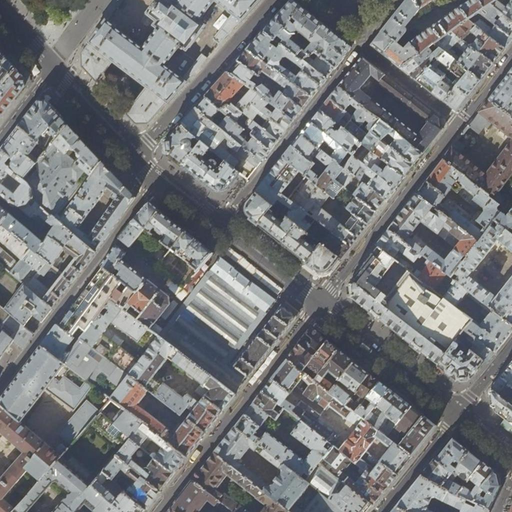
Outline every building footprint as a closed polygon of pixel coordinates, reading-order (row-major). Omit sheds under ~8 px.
[(215,41),(219,45),(240,22),(259,1),(259,0),(180,0),(177,4),(173,1),(170,5),(165,2),(162,0),(158,0),(154,6),(147,15),(156,23),(154,27),(158,30),(142,50),(117,32),(106,22),(106,21),(89,43),(89,44),(81,55),(82,68),(96,83),(113,62),(114,60),(146,87),(126,115),(135,125),(148,124),(167,102),(168,103),(181,88),(186,83),(185,82),(207,58),(202,54),(201,56),(202,56),(182,80),(179,78),(164,67),(180,46),(186,51),(189,47),(190,48),(192,45),(191,45),(200,32),(201,33),(202,31),(202,30),(205,26),(199,21),(214,1),(220,6),(231,15),(231,16),(231,17),(215,38),(214,38),(212,40),(214,41),(215,41)] [(406,0),(384,28),(370,46),(403,71),(408,75),(439,49),(434,45),(452,33),(468,21),(479,14),(490,5),(498,0),(406,0)] [(511,0),(498,0),(490,5),(511,22),(511,0)] [(322,25),(308,14),(292,1),(278,17),(263,33),(274,41),(278,37),(284,42),(281,46),(298,58),(322,25)] [(484,18),(495,26),(511,38),(511,22),(490,5),(479,14),(484,18)] [(506,48),(511,40),(511,38),(495,26),(492,30),(481,22),(484,18),(479,14),(468,21),(505,50),(506,48)] [(495,62),(505,50),(468,21),(452,33),(462,41),(471,33),(477,37),(477,41),(474,45),(472,45),(471,45),(470,46),(493,65),(495,62)] [(350,49),(350,48),(336,36),(322,25),(298,58),(302,62),(303,61),(315,54),(334,69),(341,61),(350,49)] [(256,42),(247,51),(280,75),(286,71),(280,67),(279,64),(283,59),(287,58),(297,66),(302,62),(298,58),(281,46),(274,41),(263,33),(256,42)] [(445,53),(457,62),(481,81),(484,77),(493,65),(470,46),(462,41),(452,33),(434,45),(439,49),(445,53)] [(410,76),(416,81),(431,67),(429,65),(433,60),(432,59),(435,58),(437,61),(445,53),(439,49),(408,75),(410,76)] [(307,105),(312,99),(280,75),(247,51),(243,56),(237,62),(259,77),(262,72),(287,90),(283,95),(302,110),(307,105)] [(0,88),(15,69),(4,58),(0,52),(0,88)] [(418,82),(432,93),(444,77),(449,70),(457,62),(445,53),(437,61),(431,67),(416,81),(418,82)] [(331,74),(334,69),(315,54),(303,61),(326,79),(331,74)] [(7,55),(4,58),(15,69),(25,79),(24,87),(24,86),(26,83),(27,81),(28,78),(27,77),(7,55)] [(348,74),(338,87),(380,121),(380,120),(423,154),(438,135),(443,129),(440,124),(437,115),(363,57),(362,57),(361,58),(348,74)] [(318,90),(326,79),(303,61),(302,62),(297,66),(302,69),(305,70),(297,80),(297,79),(296,78),(286,71),(280,75),(312,99),(318,90)] [(274,88),(259,77),(237,62),(232,68),(227,73),(244,85),(252,90),(259,95),(264,99),(274,88)] [(444,103),(456,112),(472,93),(481,81),(457,62),(449,70),(458,78),(454,84),(444,77),(432,93),(440,99),(444,103)] [(25,79),(15,69),(0,88),(0,117),(5,111),(24,87),(25,79)] [(216,85),(205,98),(220,111),(221,111),(232,105),(228,102),(228,101),(231,101),(244,85),(227,73),(216,85)] [(499,88),(489,101),(511,117),(511,78),(508,76),(499,88)] [(334,93),(329,99),(345,112),(351,105),(358,111),(353,118),(362,126),(365,122),(369,125),(366,129),(371,133),(380,121),(338,87),(334,93)] [(297,116),(302,110),(283,95),(274,88),(264,99),(270,104),(277,109),(293,122),(297,116)] [(236,108),(244,114),(259,95),(252,90),(236,108)] [(281,137),(293,122),(277,109),(273,115),(266,109),(270,104),(264,99),(259,95),(244,114),(245,114),(250,119),(253,121),(259,114),(268,122),(263,128),(278,141),(281,137)] [(201,102),(196,108),(210,121),(213,124),(215,122),(213,119),(220,111),(205,98),(201,102)] [(353,118),(345,112),(329,99),(325,104),(320,110),(362,144),(371,133),(366,129),(362,126),(353,118)] [(511,142),(486,175),(459,154),(465,147),(457,141),(443,160),(505,209),(511,201),(511,200),(511,186),(506,182),(511,174),(511,117),(489,101),(469,126),(479,134),(484,127),(487,129),(491,123),(511,140),(511,142)] [(50,102),(48,104),(56,113),(62,119),(64,117),(50,102)] [(48,104),(46,103),(38,103),(28,116),(19,128),(46,151),(67,126),(62,119),(56,113),(48,104)] [(256,169),(261,162),(219,128),(213,124),(210,121),(196,108),(188,117),(181,124),(186,131),(195,138),(197,140),(202,143),(234,169),(243,158),(256,167),(255,168),(256,168),(255,169),(256,169)] [(359,148),(362,144),(320,110),(315,117),(311,122),(353,157),(356,153),(352,150),(356,145),(359,148)] [(266,157),(270,151),(255,139),(255,138),(247,132),(245,134),(245,135),(245,136),(251,142),(249,145),(239,136),(244,130),(228,118),(219,128),(261,162),(263,159),(264,160),(266,157)] [(273,147),(278,141),(263,128),(253,121),(250,119),(247,122),(247,123),(247,125),(248,127),(247,128),(248,129),(247,132),(255,138),(255,139),(270,151),(273,147)] [(422,156),(423,154),(380,120),(380,121),(371,133),(381,140),(390,148),(414,166),(422,156)] [(306,128),(301,134),(344,168),(353,157),(311,122),(306,128)] [(175,160),(182,166),(202,143),(197,140),(196,143),(197,144),(194,148),(193,147),(194,146),(194,145),(193,144),(192,143),(195,138),(186,131),(181,124),(176,131),(169,138),(166,141),(167,154),(175,160)] [(85,145),(67,126),(46,151),(35,164),(22,179),(27,184),(32,190),(32,198),(55,218),(59,213),(90,177),(101,162),(85,145)] [(10,139),(1,150),(13,159),(20,151),(35,164),(46,151),(19,128),(10,139)] [(406,176),(414,166),(390,148),(385,155),(375,147),(381,140),(371,133),(362,144),(383,161),(389,166),(405,178),(406,176)] [(296,141),(292,146),(310,161),(312,158),(316,157),(327,166),(332,165),(325,173),(335,180),(344,168),(301,134),(296,141)] [(232,182),(239,174),(234,169),(202,143),(182,166),(192,173),(191,174),(193,175),(194,174),(200,178),(202,180),(201,182),(203,183),(203,182),(214,190),(226,189),(232,182)] [(397,188),(405,178),(389,166),(383,172),(377,168),(383,161),(362,144),(359,148),(356,153),(353,157),(396,190),(397,188)] [(287,152),(283,158),(306,177),(325,191),(335,180),(325,173),(310,161),(292,146),(287,152)] [(20,151),(13,159),(1,150),(0,152),(0,195),(12,204),(18,207),(27,204),(32,198),(32,190),(27,184),(22,179),(35,164),(20,151)] [(394,191),(396,190),(353,157),(344,168),(354,177),(361,182),(387,201),(394,191)] [(274,169),(265,181),(288,200),(306,177),(283,158),(274,169)] [(104,160),(101,162),(109,170),(114,176),(117,174),(104,160)] [(505,209),(443,160),(433,172),(420,189),(416,194),(479,242),(495,222),(505,209)] [(135,198),(125,188),(114,176),(109,170),(101,162),(90,177),(63,216),(59,213),(55,218),(96,253),(116,225),(135,198)] [(344,168),(335,180),(344,187),(345,188),(354,177),(344,168)] [(363,232),(377,214),(356,197),(347,209),(354,215),(344,229),(320,209),(330,196),(334,200),(344,187),(335,180),(325,191),(306,177),(288,200),(314,221),(350,248),(363,232)] [(260,187),(255,193),(273,207),(279,201),(291,211),(285,217),(297,226),(305,233),(306,232),(314,221),(288,200),(265,181),(260,187)] [(378,212),(387,201),(361,182),(360,185),(361,187),(354,195),(356,197),(377,214),(378,212)] [(259,225),(283,244),(297,226),(285,217),(273,207),(255,193),(249,200),(246,204),(248,217),(259,225)] [(451,278),(479,242),(416,194),(402,212),(388,229),(423,256),(430,262),(451,278)] [(46,263),(26,287),(53,309),(73,283),(96,253),(55,218),(32,198),(27,204),(18,207),(43,228),(48,222),(52,226),(55,226),(43,244),(37,239),(37,238),(10,214),(9,215),(2,225),(46,263)] [(511,200),(511,201),(505,209),(495,222),(511,235),(511,200)] [(120,240),(130,248),(139,237),(146,229),(151,223),(151,222),(160,211),(155,207),(149,202),(134,221),(119,239),(120,240)] [(0,223),(2,225),(9,215),(0,207),(0,223)] [(172,220),(160,211),(151,222),(151,223),(146,229),(171,250),(186,231),(182,228),(174,222),(172,220)] [(176,219),(174,222),(182,228),(184,225),(176,219)] [(349,249),(350,248),(314,221),(306,232),(338,258),(341,260),(349,249)] [(479,242),(451,278),(511,326),(511,235),(495,222),(479,242)] [(0,264),(25,285),(26,287),(46,263),(2,225),(0,223),(0,240),(20,257),(15,262),(0,249),(0,264)] [(330,269),(338,258),(306,232),(305,233),(297,226),(283,244),(304,261),(308,263),(317,271),(330,269)] [(377,245),(378,247),(411,273),(413,269),(412,267),(407,263),(406,264),(399,257),(399,255),(397,254),(400,251),(414,262),(419,256),(421,258),(423,256),(388,229),(382,238),(377,245)] [(171,250),(198,270),(203,264),(213,252),(198,241),(186,231),(171,250)] [(121,260),(126,253),(116,246),(108,256),(100,267),(102,269),(110,274),(121,260)] [(420,352),(437,365),(457,340),(465,330),(473,320),(438,294),(418,278),(411,273),(378,247),(365,264),(350,285),(351,298),(383,323),(394,331),(413,346),(420,352)] [(247,279),(220,258),(211,270),(265,313),(275,301),(247,279)] [(134,270),(121,260),(110,274),(114,276),(136,294),(123,310),(149,331),(170,305),(169,297),(165,294),(134,270)] [(430,262),(418,278),(438,294),(451,278),(430,262)] [(66,317),(58,326),(73,339),(74,338),(78,342),(80,339),(101,311),(104,307),(110,301),(123,310),(136,294),(114,276),(110,274),(102,269),(85,291),(75,304),(66,317)] [(225,366),(265,313),(211,270),(158,337),(235,395),(242,387),(249,378),(235,368),(232,371),(225,366)] [(495,354),(506,340),(511,331),(511,326),(451,278),(438,294),(473,320),(465,330),(495,354)] [(53,310),(53,309),(26,287),(25,285),(4,310),(24,327),(33,315),(42,324),(48,317),(53,310)] [(195,392),(203,399),(204,398),(222,411),(235,395),(158,337),(149,331),(123,310),(110,301),(104,307),(109,312),(105,318),(102,315),(104,313),(101,311),(80,339),(148,391),(180,414),(186,407),(192,399),(192,398),(188,395),(185,396),(183,399),(154,377),(168,359),(172,363),(171,365),(180,373),(182,370),(200,385),(195,392)] [(0,329),(1,330),(13,341),(23,348),(27,343),(33,335),(24,327),(4,310),(0,306),(0,329)] [(295,317),(282,306),(273,318),(234,368),(235,368),(249,378),(264,358),(295,318),(295,317)] [(47,338),(40,347),(62,363),(70,352),(67,349),(72,342),(76,345),(78,342),(74,338),(73,339),(58,326),(56,325),(47,338)] [(303,339),(298,345),(313,357),(326,341),(319,335),(311,329),(303,339)] [(0,358),(13,341),(1,330),(0,332),(0,358)] [(488,363),(495,354),(465,330),(457,340),(464,345),(469,340),(475,345),(470,351),(484,361),(487,364),(488,363)] [(220,414),(222,411),(204,398),(203,399),(199,405),(192,399),(186,407),(193,412),(176,435),(136,406),(138,403),(139,403),(145,395),(145,394),(148,391),(80,339),(78,342),(76,345),(70,352),(62,363),(92,386),(101,375),(119,388),(110,399),(121,408),(143,424),(187,457),(203,436),(220,414)] [(470,379),(484,361),(470,351),(464,345),(457,340),(437,365),(449,374),(457,380),(470,379)] [(333,346),(326,341),(313,357),(302,372),(313,381),(338,350),(333,346)] [(292,353),(287,361),(302,372),(313,357),(298,345),(292,353)] [(419,354),(420,352),(413,346),(411,348),(419,354)] [(0,511),(12,511),(15,510),(3,500),(27,471),(40,481),(60,458),(67,449),(62,445),(55,452),(21,422),(45,390),(74,411),(94,387),(92,386),(62,363),(40,347),(19,376),(0,400),(0,511)] [(313,381),(329,393),(354,362),(346,356),(338,350),(313,381)] [(282,367),(278,372),(296,386),(302,379),(310,385),(304,393),(313,400),(318,395),(322,398),(318,404),(324,409),(327,405),(333,397),(329,393),(313,381),(302,372),(287,361),(282,367)] [(510,364),(499,377),(511,387),(511,361),(511,362),(510,364)] [(333,397),(345,405),(369,374),(362,369),(354,362),(329,393),(333,397)] [(267,385),(262,391),(284,409),(301,421),(326,441),(331,445),(328,450),(318,463),(329,471),(343,454),(351,461),(355,464),(365,451),(369,446),(375,438),(379,432),(364,420),(354,413),(345,405),(333,397),(327,405),(345,419),(353,423),(358,427),(344,445),(337,441),(336,439),(339,434),(337,430),(319,416),(319,415),(301,401),(300,402),(297,399),(292,406),(285,400),(296,386),(278,372),(267,385)] [(374,378),(369,374),(345,405),(354,413),(379,382),(374,378)] [(492,387),(490,390),(511,406),(511,387),(499,377),(492,387)] [(384,386),(379,382),(354,413),(364,420),(389,389),(384,386)] [(401,399),(389,389),(364,420),(379,432),(386,438),(411,407),(401,399)] [(503,416),(511,422),(511,406),(490,390),(489,390),(489,391),(491,392),(489,394),(490,406),(503,416)] [(258,397),(253,403),(269,415),(275,419),(284,409),(262,391),(258,397)] [(87,401),(59,435),(71,445),(92,420),(99,411),(87,401)] [(249,408),(244,415),(260,427),(258,429),(264,433),(257,443),(305,481),(318,463),(328,450),(322,446),(326,441),(301,421),(291,434),(312,450),(304,461),(265,432),(266,430),(260,426),(269,415),(253,403),(249,408)] [(418,412),(411,407),(386,438),(398,447),(423,416),(418,412)] [(99,411),(92,420),(97,424),(95,426),(117,446),(119,444),(124,448),(130,440),(143,424),(121,408),(110,420),(99,411)] [(239,421),(235,426),(257,443),(264,433),(258,429),(260,427),(244,415),(239,421)] [(436,426),(423,416),(398,447),(412,457),(422,444),(436,427),(436,426)] [(185,459),(187,457),(143,424),(130,440),(140,448),(144,451),(152,440),(162,448),(157,455),(155,453),(152,453),(150,456),(154,459),(174,474),(185,459)] [(257,443),(235,426),(225,440),(214,453),(289,511),(294,505),(304,492),(306,494),(312,486),(305,481),(257,443)] [(401,471),(412,457),(398,447),(386,438),(379,432),(375,438),(389,449),(379,462),(397,476),(401,471)] [(163,489),(174,474),(154,459),(146,469),(142,469),(132,461),(131,457),(140,448),(130,440),(124,448),(116,457),(160,492),(163,489)] [(437,460),(436,461),(451,474),(468,452),(459,445),(453,440),(437,460)] [(373,449),(369,446),(365,451),(369,455),(373,449)] [(384,491),(397,476),(379,462),(369,455),(365,451),(355,464),(365,471),(355,483),(342,473),(351,461),(343,454),(329,471),(370,503),(373,505),(384,491)] [(457,495),(482,462),(470,453),(469,451),(468,452),(451,474),(441,486),(457,495)] [(289,511),(214,453),(204,466),(193,481),(233,511),(289,511)] [(159,494),(160,492),(116,457),(103,473),(111,480),(121,469),(136,482),(127,494),(146,511),(159,494)] [(121,511),(91,486),(60,458),(40,481),(15,510),(12,511),(77,511),(84,504),(92,511),(121,511)] [(433,461),(421,476),(441,486),(451,474),(436,461),(434,460),(433,461)] [(492,469),(482,462),(457,495),(473,502),(483,489),(480,487),(494,471),(492,469)] [(363,511),(368,507),(370,503),(329,471),(318,463),(305,481),(312,486),(314,488),(345,511),(363,511)] [(497,474),(494,471),(480,487),(483,489),(473,502),(489,510),(492,504),(500,486),(498,480),(497,474)] [(144,511),(146,511),(127,494),(111,480),(103,473),(91,486),(121,511),(144,511)] [(457,495),(441,486),(421,476),(408,492),(396,508),(403,511),(488,511),(489,510),(473,502),(457,495)] [(233,511),(193,481),(182,494),(171,507),(177,511),(233,511)] [(304,511),(303,511),(294,505),(289,511),(345,511),(314,488),(312,490),(317,495),(304,511)]
